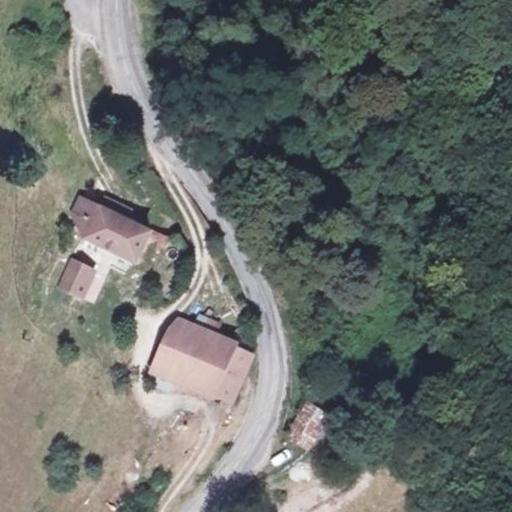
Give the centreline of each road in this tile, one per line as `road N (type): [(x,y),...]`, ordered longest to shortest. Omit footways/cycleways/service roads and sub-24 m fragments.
road 1 (residential): [(164,511),(216,410),(198,397),(148,386),(143,376),(160,327),(201,273),(204,249),(161,122)]
road 2 (tertiary): [(195,511),(268,411),(276,333),(250,248),(161,122)]
road 3 (tertiary): [(161,122),(123,46),(118,0)]
